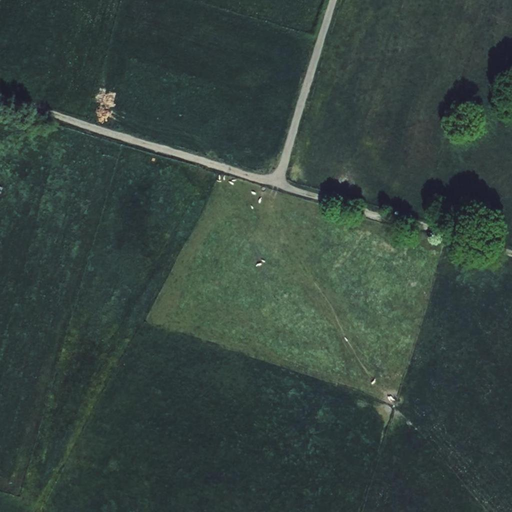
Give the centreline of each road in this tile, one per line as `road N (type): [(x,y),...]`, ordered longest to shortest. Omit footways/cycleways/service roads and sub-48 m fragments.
road 1 (track): [(271,187),(511,265)]
road 2 (track): [(330,0),(271,187)]
